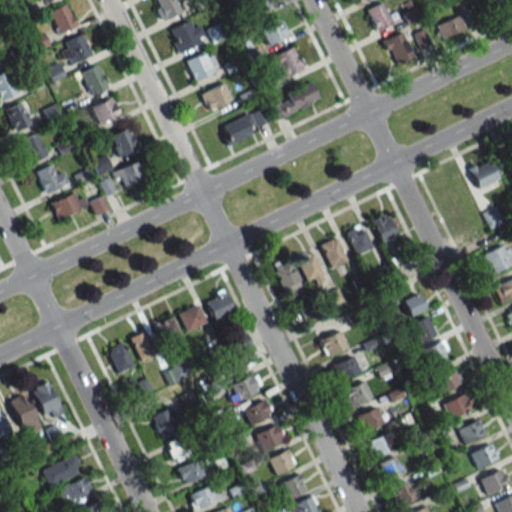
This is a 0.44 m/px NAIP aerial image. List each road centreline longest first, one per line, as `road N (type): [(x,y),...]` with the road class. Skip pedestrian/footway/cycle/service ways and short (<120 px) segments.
road 1 (residential): [(355,511),(105,0)]
road 2 (residential): [(511,412),(310,0)]
road 3 (tertiary): [(0,354),(391,165)]
road 4 (tertiary): [(365,112),(0,290)]
road 5 (residential): [(144,511),(0,215)]
road 6 (tertiary): [(511,40),(365,112)]
road 7 (tertiary): [(391,165),(511,106)]
